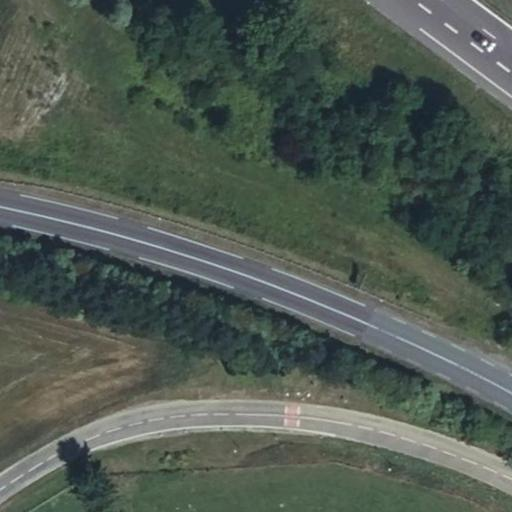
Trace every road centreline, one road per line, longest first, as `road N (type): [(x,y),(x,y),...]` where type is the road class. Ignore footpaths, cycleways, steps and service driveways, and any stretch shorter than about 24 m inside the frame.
road 1 (secondary): [(0,203),(149,243),(316,302),(511,393)]
road 2 (unclassified): [(511,479),(449,449),(237,404),(152,414),(49,447),(0,480)]
